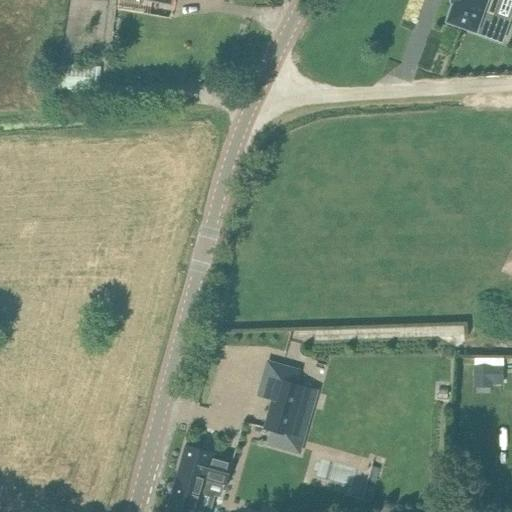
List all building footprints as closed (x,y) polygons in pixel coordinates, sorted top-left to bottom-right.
[(447,19),(447,22),(449,22),(474,31),(474,32),(477,32),(477,30),(483,13),(495,17),(500,0),(452,0),(452,2),(454,3),(448,19),(447,19)] [(127,2),(119,1),(118,12),(126,13),(127,2)] [(60,75),(58,102),(98,104),(100,78),(60,75)] [(477,365),(477,382),(495,382),(503,382),(503,365),(477,365)] [(263,428),(302,439),(316,390),(277,379),(263,428)] [(215,453),(186,445),(166,511),(197,511),(206,488),(202,487),(203,483),(225,488),(233,460),(215,454),(215,453)]
